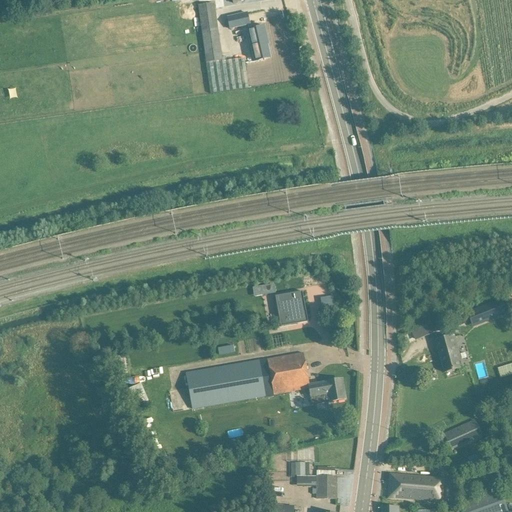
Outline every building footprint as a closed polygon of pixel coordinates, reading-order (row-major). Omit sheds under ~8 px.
[(250,24),(247,13),(227,17),(230,29),(250,24)] [(224,19),(201,22),(203,42),(227,38),(224,19)] [(270,58),(266,40),(267,40),(264,27),(247,31),(254,62),(270,58)] [(267,66),(208,74),(210,94),(249,88),(270,86),(267,66)] [(273,285),(261,287),(263,296),(275,294),(273,285)] [(302,292),(275,297),(280,327),(308,322),(302,292)] [(507,298),(467,313),(472,324),(511,309),(507,298)] [(413,331),(417,340),(441,329),(437,321),(413,331)] [(300,345),(300,336),(292,336),(292,345),(300,345)] [(458,355),(453,337),(436,341),(444,372),(459,369),(455,356),(458,355)] [(220,354),(236,352),(236,345),(220,347),(220,354)] [(309,386),(303,354),(186,374),(192,409),(309,389),(312,406),(346,400),(343,380),(309,386)] [(127,393),(136,416),(154,410),(146,386),(127,393)] [(475,421),(444,435),(446,440),(453,436),(457,446),(481,435),(475,421)] [(151,424),(153,434),(163,432),(161,422),(151,424)] [(389,490),(388,498),(397,498),(398,498),(414,499),(423,500),(441,501),(442,493),(443,479),(400,476),(390,475),(389,490)] [(337,500),(337,477),(317,477),(316,499),(337,500)] [(507,511),(499,490),(462,503),(465,511),(507,511)]
